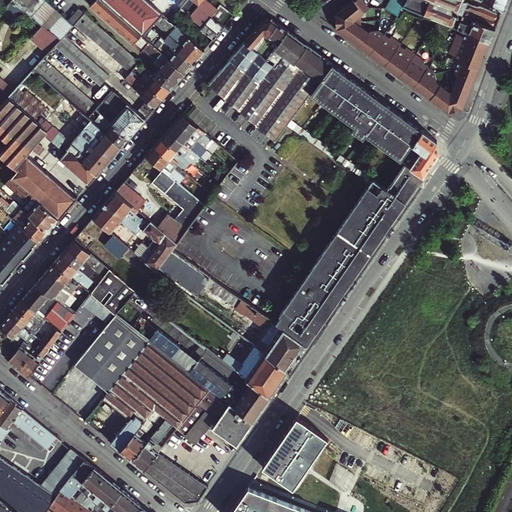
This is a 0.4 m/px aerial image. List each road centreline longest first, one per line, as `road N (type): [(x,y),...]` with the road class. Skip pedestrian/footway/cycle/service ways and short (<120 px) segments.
road 1 (tertiary): [(205,511),(464,141)]
road 2 (residential): [(0,306),(261,0)]
road 3 (residential): [(0,370),(174,511)]
road 4 (residential): [(309,26),(464,141)]
road 5 (tertiary): [(464,141),(511,18)]
